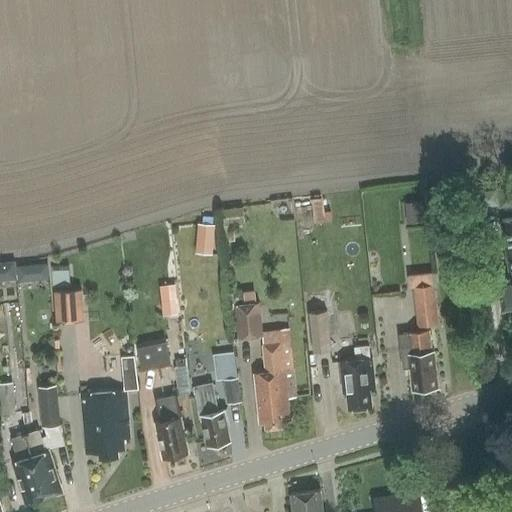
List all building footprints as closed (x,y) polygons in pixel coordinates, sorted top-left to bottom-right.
[(501,207),(511,205),(511,182),(498,185),(501,207)] [(242,209),(223,211),(224,227),(244,224),(242,209)] [(511,220),(504,221),(511,276),(500,278),(504,308),(511,307),(511,220)] [(198,223),(197,238),(217,240),(218,225),(198,223)] [(16,260),(0,261),(0,280),(18,279),(16,260)] [(48,268),(40,269),(41,277),(48,277),(48,268)] [(69,270),(52,271),(54,287),(70,286),(69,270)] [(436,285),(414,287),(418,327),(440,324),(436,285)] [(58,321),(86,320),(84,289),(56,291),(58,321)] [(257,289),(244,290),(246,302),(258,301),(257,289)] [(335,341),(330,292),(307,295),(312,344),(335,341)] [(240,339),(265,336),(261,302),(236,305),(240,339)] [(280,342),(262,344),(265,373),(257,374),(262,424),(268,424),(268,430),(287,428),(287,423),(293,422),(291,399),(299,398),(290,329),(278,330),(280,342)] [(408,344),(400,345),(403,368),(410,368),(413,390),(439,387),(434,350),(432,350),(429,330),(407,332),(408,344)] [(166,338),(135,344),(141,372),(171,366),(166,338)] [(371,390),(376,390),(372,347),(355,349),(356,362),(341,363),(345,394),(349,394),(351,411),(372,409),(371,390)] [(183,391),(194,391),(192,356),(182,357),(183,391)] [(127,391),(140,390),(137,358),(124,359),(127,391)] [(237,379),(226,380),(228,403),(240,402),(237,379)] [(17,414),(15,383),(1,384),(4,415),(17,414)] [(57,385),(39,387),(44,427),(46,427),(48,437),(44,437),(48,449),(66,445),(64,426),(62,426),(57,385)] [(208,448),(232,444),(229,428),(231,428),(229,413),(220,414),(214,385),(197,389),(208,448)] [(125,440),(132,440),(128,392),(83,396),(88,455),(101,454),(101,461),(120,459),(120,452),(126,451),(125,440)] [(165,462),(189,457),(178,398),(159,402),(163,423),(158,424),(165,462)] [(50,454),(47,455),(39,429),(12,438),(19,462),(15,463),(29,506),(63,495),(50,454)] [(289,511),(323,511),(321,489),(291,493),(293,510),(289,511)] [(422,511),(419,491),(374,498),(376,511),(422,511)]
